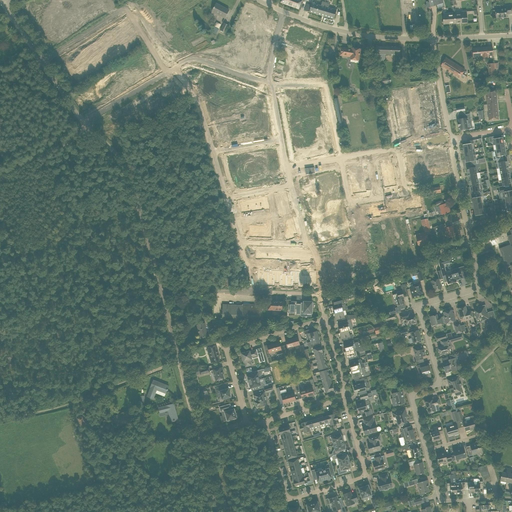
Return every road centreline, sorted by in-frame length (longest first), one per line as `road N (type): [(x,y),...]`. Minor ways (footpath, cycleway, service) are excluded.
road 1 (unclassified): [(198,435),(129,170),(87,122)]
road 2 (residential): [(427,450),(411,395),(439,376),(419,310),(474,288),(469,240)]
road 3 (residential): [(341,400),(365,473),(294,498),(284,493),(264,421)]
road 4 (residential): [(244,420),(228,346),(325,318)]
road 5 (residential): [(166,72),(125,9),(41,59)]
road 6 (residential): [(432,38),(370,35),(281,10)]
road 7 (residential): [(398,147),(406,194),(350,204),(340,159)]
road 8 (residential): [(270,84),(324,84),(340,159)]
road 9 (residential): [(347,285),(469,240)]
road 10 (residential): [(240,241),(306,241),(290,185)]
